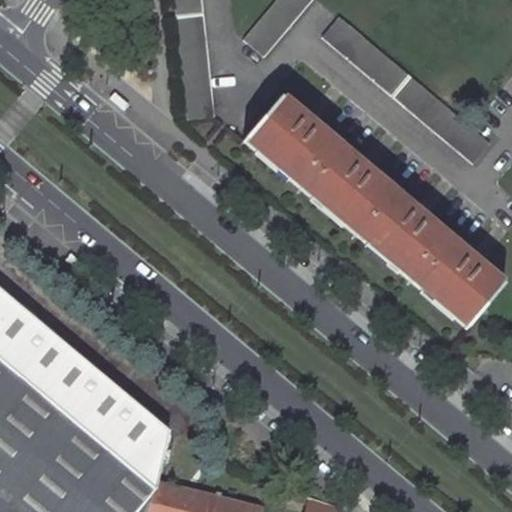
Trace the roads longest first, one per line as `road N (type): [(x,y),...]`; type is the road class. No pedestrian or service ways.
road 1 (primary): [(511,473),(10,52)]
road 2 (primary): [(0,158),(422,511)]
